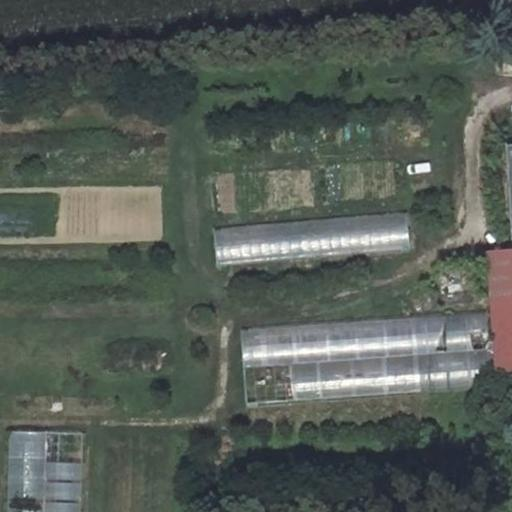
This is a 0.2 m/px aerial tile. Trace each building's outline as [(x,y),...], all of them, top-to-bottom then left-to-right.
[(212,264),(412,252),(410,217),(210,228),(212,264)] [(511,281),(511,249),(489,251),(491,292),(510,291),(509,282),(511,281)] [(495,378),(511,377),(511,324),(510,291),(491,292),(495,378)] [(248,403),(471,390),(466,318),(244,331),(248,403)] [(8,511),(82,511),(82,432),(8,432),(8,511)]
